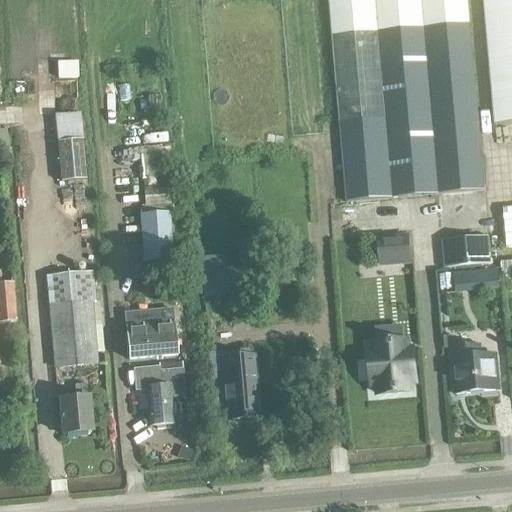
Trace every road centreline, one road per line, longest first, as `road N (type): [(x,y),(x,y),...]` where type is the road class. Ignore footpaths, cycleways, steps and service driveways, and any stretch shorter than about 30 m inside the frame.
road 1 (track): [(136,511),(89,0)]
road 2 (secondary): [(215,511),(511,484)]
